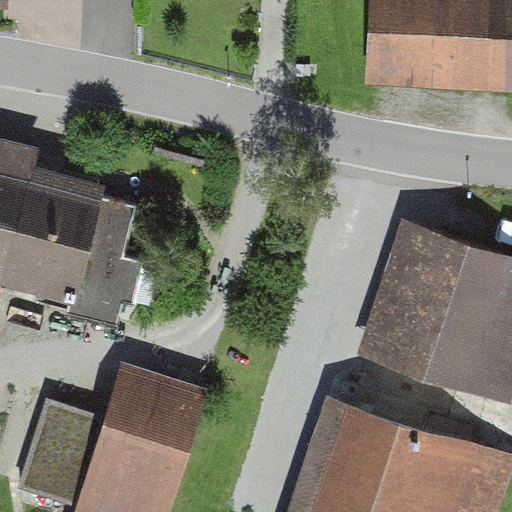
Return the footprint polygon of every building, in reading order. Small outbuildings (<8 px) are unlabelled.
[(511,0),(370,0),(368,85),(511,88),(511,0)] [(0,275),(82,292),(102,194),(70,187),(77,152),(0,135),(0,275)] [(511,252),(402,215),(360,347),(511,397),(511,252)] [(170,511),(208,378),(118,353),(109,386),(44,368),(36,397),(9,390),(1,418),(0,417),(0,511),(3,511),(170,511)] [(495,511),(511,460),(511,452),(326,394),(288,511),(495,511)]
